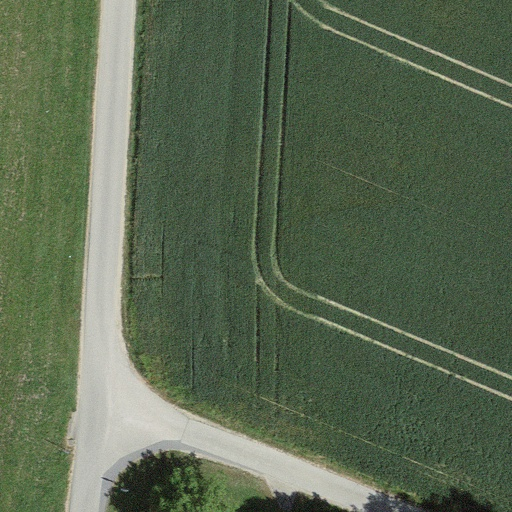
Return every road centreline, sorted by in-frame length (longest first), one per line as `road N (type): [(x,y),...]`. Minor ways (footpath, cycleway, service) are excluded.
road 1 (track): [(120,0),(99,419),(84,511)]
road 2 (unclassified): [(99,419),(173,427),(385,511)]
